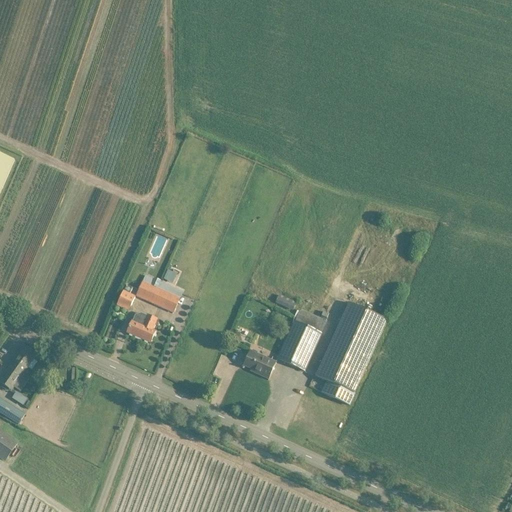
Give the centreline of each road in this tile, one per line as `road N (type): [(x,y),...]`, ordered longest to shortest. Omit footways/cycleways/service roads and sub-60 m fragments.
road 1 (tertiary): [(421,511),(149,386)]
road 2 (tertiary): [(149,386),(0,319)]
road 3 (unclassified): [(103,511),(149,386)]
